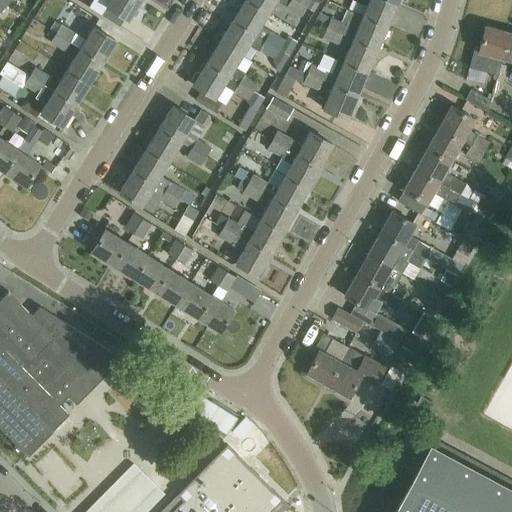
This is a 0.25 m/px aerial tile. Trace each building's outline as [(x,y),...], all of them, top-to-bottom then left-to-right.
[(128,20),(140,0),(109,0),(106,6),(128,20)] [(247,0),(244,0),(232,20),(288,55),(296,42),(287,37),(284,42),(259,26),(268,13),(247,0)] [(314,12),(294,0),(247,0),(268,13),(275,0),(300,16),(299,19),(305,27),(314,12)] [(294,0),(314,12),(320,0),(294,0)] [(363,16),(387,26),(397,3),(389,0),(362,0),(369,3),(363,16)] [(123,18),(105,7),(100,15),(118,26),(123,18)] [(353,39),(377,49),(387,26),(363,16),(358,29),(346,24),(345,25),(330,19),(327,27),(343,34),(353,39)] [(232,20),(219,41),(241,55),(248,44),(272,59),(278,73),(288,55),(232,20)] [(62,25),(56,33),(70,42),(75,33),(62,25)] [(79,48),(102,62),(116,40),(93,26),(79,48)] [(500,59),(507,33),(484,26),(478,49),(472,47),(467,68),(474,70),(495,76),(500,59)] [(327,27),(322,38),(338,45),(343,34),(327,27)] [(70,42),(56,33),(50,43),(64,52),(70,42)] [(511,34),(507,33),(500,59),(511,62),(511,34)] [(367,72),(377,49),(353,39),(343,62),(367,72)] [(219,41),(206,62),(263,98),(263,97),(252,91),(258,81),(234,66),(241,55),(219,41)] [(66,69),(89,83),(102,62),(79,48),(66,69)] [(254,113),(263,98),(206,62),(192,83),(203,90),(197,101),(214,112),(221,101),(214,97),(222,85),(246,100),(245,102),(254,113)] [(334,84),(358,95),(367,72),(343,62),(334,84)] [(307,73),(323,80),(327,70),(311,63),(311,64),(307,73)] [(285,76),(318,90),(323,80),(307,73),(290,67),(289,66),(285,76)] [(35,67),(30,76),(44,84),(49,76),(35,67)] [(66,69),(53,90),(76,104),(89,83),(66,69)] [(44,84),(30,76),(24,84),(38,93),(35,98),(45,104),(40,112),(62,126),(76,104),(53,90),(44,84)] [(347,118),(358,95),(334,84),(324,108),(347,118)] [(489,101),(470,90),(465,100),(486,112),(489,101)] [(293,108),(272,97),(265,110),(286,121),(293,108)] [(158,127),(180,140),(194,119),(172,105),(158,127)] [(0,123),(3,126),(12,112),(3,106),(0,111),(0,123)] [(438,128),(461,141),(470,146),(483,153),(489,143),(467,131),(473,120),(450,107),(438,128)] [(12,112),(3,126),(12,132),(21,118),(12,112)] [(24,119),(18,129),(27,135),(33,126),(24,119)] [(194,119),(180,140),(192,147),(197,139),(204,126),(194,119)] [(18,149),(4,171),(25,185),(39,163),(27,154),(42,131),(33,126),(27,135),(18,149)] [(167,162),(180,140),(158,127),(145,148),(167,162)] [(450,162),(461,141),(438,128),(426,149),(450,162)] [(277,130),(272,139),(320,166),(332,144),(309,131),(302,144),(277,130)] [(0,168),(4,171),(18,149),(0,137),(0,168)] [(192,147),(206,156),(211,148),(197,139),(192,147)] [(284,175),(307,188),(320,166),(272,139),(267,149),(291,163),(284,175)] [(483,153),(470,146),(464,156),(477,164),(483,153)] [(206,156),(192,147),(185,157),(199,166),(206,156)] [(145,148),(132,169),(189,205),(194,198),(158,176),(167,162),(145,148)] [(426,149),(415,170),(468,200),(465,198),(470,190),(466,185),(444,172),(450,162),(426,149)] [(189,205),(132,169),(119,191),(141,204),(148,193),(173,208),(178,199),(189,205)] [(462,210),(468,200),(415,170),(403,191),(426,205),(432,194),(462,210)] [(295,210),(307,188),(284,175),(276,189),(252,175),(248,183),(295,210)] [(283,231),(295,210),(248,183),(243,191),(267,205),(260,218),(283,231)] [(501,193),(489,187),(479,207),(490,213),(501,193)] [(489,218),(476,211),(462,236),(475,243),(489,218)] [(391,212),(379,233),(403,246),(414,225),(391,212)] [(132,233),(141,219),(132,214),(123,228),(132,233)] [(105,220),(99,216),(94,224),(101,228),(105,220)] [(271,253),(283,231),(260,218),(252,232),(242,226),(241,227),(221,216),(217,223),(271,253)] [(150,225),(141,219),(132,233),(141,239),(150,225)] [(258,276),(271,253),(217,223),(215,225),(207,220),(202,228),(241,250),(234,262),(258,276)] [(447,245),(454,232),(434,221),(427,234),(447,245)] [(112,264),(126,241),(105,228),(90,250),(112,264)] [(379,233),(367,254),(391,267),(402,273),(408,263),(419,269),(424,258),(414,252),(403,246),(379,233)] [(174,259),(183,245),(175,240),(166,254),(174,259)] [(148,255),(126,241),(112,264),(133,277),(148,255)] [(420,241),(414,252),(424,258),(431,247),(420,241)] [(183,245),(174,259),(184,265),(192,251),(183,245)] [(367,254),(356,275),(400,300),(406,289),(385,277),(391,267),(367,254)] [(155,291),(169,268),(148,255),(133,277),(155,291)] [(207,280),(217,286),(226,270),(217,264),(207,280)] [(176,304),(190,282),(169,268),(155,291),(176,304)] [(234,275),(226,270),(217,286),(224,291),(234,275)] [(356,275),(343,296),(357,304),(351,315),(413,349),(419,339),(367,310),(373,299),(400,314),(406,303),(400,300),(356,275)] [(176,304),(197,318),(211,295),(190,282),(176,304)] [(25,451),(26,453),(68,412),(59,404),(111,352),(39,306),(31,314),(7,291),(0,297),(0,424),(15,440),(10,445),(16,450),(21,445),(26,450),(25,451)] [(211,295),(197,318),(219,331),(233,309),(211,295)] [(361,321),(337,308),(331,319),(355,333),(361,321)] [(326,386),(347,347),(322,334),(313,351),(317,354),(305,375),(326,386)] [(383,367),(347,347),(326,386),(347,398),(359,377),(373,386),(383,367)] [(411,353),(400,347),(390,364),(401,370),(411,353)] [(237,420),(199,396),(189,412),(226,436),(237,420)] [(511,511),(511,481),(417,430),(398,465),(414,474),(393,511),(511,511)] [(183,500),(171,511),(270,511),(283,500),(227,444),(177,494),(183,500)] [(145,511),(164,494),(135,466),(88,511),(145,511)]
